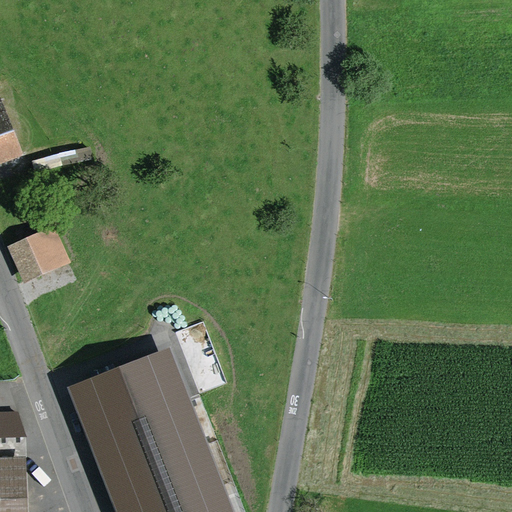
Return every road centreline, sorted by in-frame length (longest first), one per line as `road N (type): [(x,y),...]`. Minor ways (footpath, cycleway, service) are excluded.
road 1 (residential): [(328,0),(326,144),(274,511)]
road 2 (tertiary): [(78,511),(0,294)]
